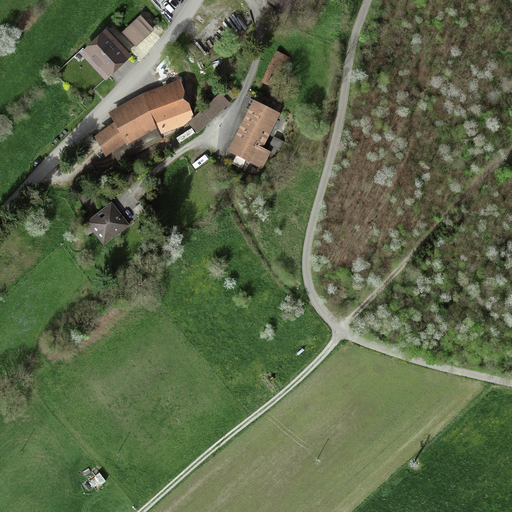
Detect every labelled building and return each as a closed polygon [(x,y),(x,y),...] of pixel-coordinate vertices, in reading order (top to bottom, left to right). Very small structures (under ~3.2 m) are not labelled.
[(286,0),(299,10),(307,0),(286,0)] [(140,13),(122,30),(136,45),(154,28),(140,13)] [(105,78),(132,54),(106,26),(79,50),(105,78)] [(275,86),(288,59),(277,53),(264,81),(275,86)] [(190,123),(198,131),(234,98),(228,87),(190,123)] [(106,152),(113,148),(115,151),(129,143),(130,145),(156,129),(161,133),(184,124),(191,117),(180,88),(145,101),(114,118),(118,124),(90,144),(96,155),(104,149),(106,152)] [(256,105),(234,148),(263,162),(268,153),(258,148),(275,115),(256,105)] [(274,154),(277,149),(280,151),(284,142),(274,137),(267,151),(274,154)] [(128,227),(111,206),(89,222),(104,241),(119,230),(121,232),(128,227)]
